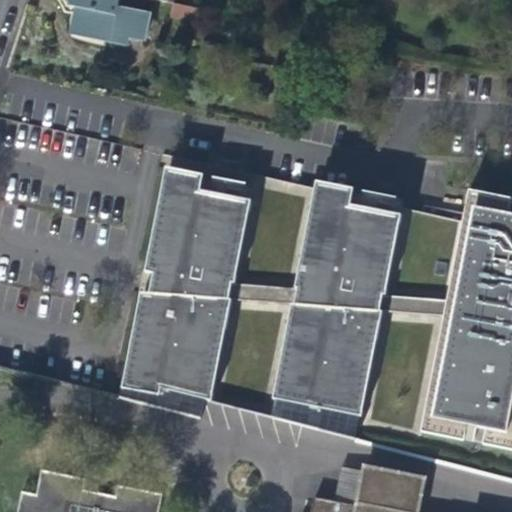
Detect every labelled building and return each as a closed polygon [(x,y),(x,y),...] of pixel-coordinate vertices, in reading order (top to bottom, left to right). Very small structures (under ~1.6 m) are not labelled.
[(118,8),(118,0),(72,0),(71,9),(78,10),(76,17),(73,35),(124,44),(126,37),(144,40),(149,15),(118,8)] [(198,24),(200,10),(174,5),(171,19),(198,24)] [(248,204),(165,186),(146,275),(152,276),(147,297),(141,297),(120,393),(156,401),(159,388),(193,396),(208,399),(229,294),(248,204)] [(404,202),(317,187),(296,303),(277,405),(364,420),(385,306),(404,202)] [(511,197),(500,195),(469,189),(458,253),(448,310),(441,352),(426,434),(511,451),(511,197)] [(204,422),(233,430),(237,413),(208,406),(204,422)] [(237,413),(233,430),(268,438),(272,422),(237,413)] [(421,511),(428,485),(368,471),(367,473),(345,468),(337,504),(321,500),(317,511),(421,511)] [(156,511),(158,504),(114,495),(111,505),(80,498),(82,488),(37,478),(32,503),(17,500),(14,511),(156,511)]
